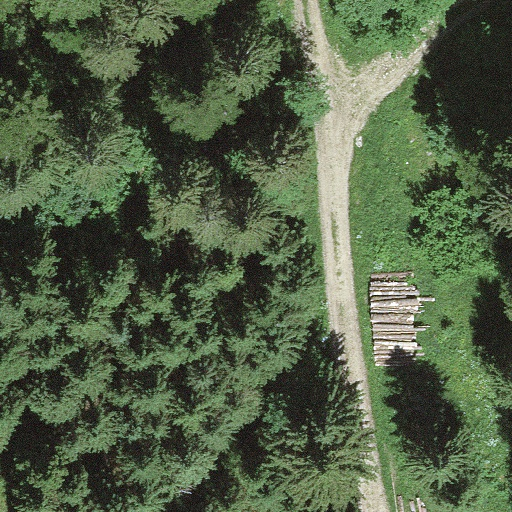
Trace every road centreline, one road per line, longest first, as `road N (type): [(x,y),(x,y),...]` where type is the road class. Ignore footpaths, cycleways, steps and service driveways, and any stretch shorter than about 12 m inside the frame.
road 1 (track): [(378,511),(319,0)]
road 2 (track): [(480,0),(335,100)]
